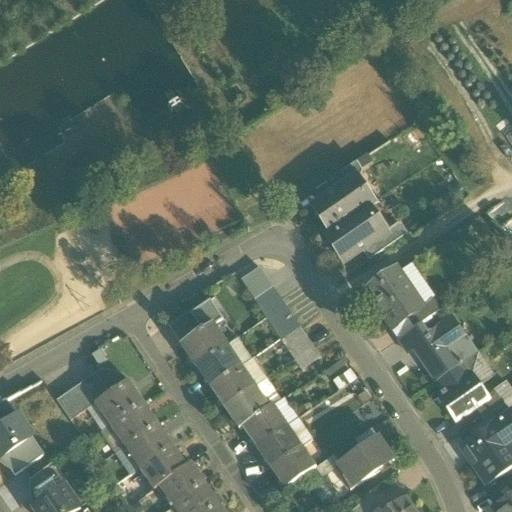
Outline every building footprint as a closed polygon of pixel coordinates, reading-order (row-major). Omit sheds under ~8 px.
[(330,181),(337,191),(352,181),(352,182),(361,176),(363,173),(357,164),(330,181)] [(314,211),(331,235),(369,208),(375,204),(367,194),(363,193),(361,194),(352,182),(352,181),(337,191),(315,207),(314,211)] [(377,219),(369,208),(331,235),(326,238),(342,262),(346,263),(362,252),(383,238),(382,237),(373,224),(376,222),(377,219)] [(362,252),(369,262),(407,236),(401,227),(398,227),(382,237),(383,238),(362,252)] [(241,281),(255,301),(273,289),(260,269),(241,281)] [(384,313),(395,329),(408,320),(422,309),(421,308),(398,274),(393,273),(383,280),(381,287),(372,295),(378,304),(377,308),(380,312),(384,313)] [(254,301),(261,311),(280,299),(273,289),(255,301),(254,301)] [(261,311),(268,321),(286,309),(280,299),(261,311)] [(408,320),(415,330),(421,325),(440,312),(432,300),(421,308),(422,309),(408,320)] [(190,316),(202,333),(203,332),(204,333),(213,326),(214,327),(223,321),(210,302),(192,315),(190,316)] [(268,321),(274,331),(293,318),(286,309),(268,321)] [(190,316),(192,315),(191,313),(169,328),(182,346),(202,333),(190,316)] [(274,331),(281,341),(300,329),(293,318),(274,331)] [(413,349),(436,383),(459,367),(448,350),(465,339),(452,321),(429,337),(413,348),(413,349)] [(429,337),(421,325),(415,330),(398,341),(407,354),(413,349),(413,348),(429,337)] [(181,347),(196,369),(228,347),(214,327),(213,326),(204,333),(203,332),(202,333),(182,346),(181,347)] [(281,341),(288,351),(307,338),(300,329),(281,341)] [(288,351),(295,361),(314,348),(307,338),(288,351)] [(196,369),(211,390),(242,368),(228,347),(196,369)] [(320,358),(314,348),(295,361),(302,371),(320,358)] [(476,355),(459,367),(436,383),(444,394),(439,398),(456,422),(475,409),(488,401),(486,398),(478,387),(491,377),(476,355)] [(211,390),(225,410),(256,389),(242,368),(211,390)] [(97,376),(87,382),(101,402),(110,396),(97,376)] [(87,382),(77,389),(91,409),(96,406),(101,402),(87,382)] [(96,406),(110,427),(143,405),(129,383),(110,396),(101,402),(96,406)] [(511,391),(507,384),(494,393),(504,404),(511,399),(511,391)] [(77,389),(67,396),(81,416),(91,409),(77,389)] [(239,431),(242,429),(270,410),(256,389),(225,410),(239,431)] [(482,419),(504,404),(494,393),(486,398),(488,401),(475,409),(482,419)] [(71,423),(81,416),(67,396),(57,403),(71,423)] [(0,406),(0,430),(17,419),(7,403),(0,406)] [(511,413),(504,404),(482,419),(489,428),(491,427),(511,413)] [(110,427),(125,449),(158,426),(143,405),(110,427)] [(242,429),(256,449),(288,428),(273,407),(270,410),(242,429)] [(511,445),(511,444),(511,413),(491,427),(505,447),(510,443),(511,445)] [(0,460),(1,462),(2,461),(32,440),(17,419),(0,430),(0,460)] [(125,449),(139,470),(172,447),(158,426),(125,449)] [(461,448),(487,486),(511,468),(511,446),(511,445),(510,443),(505,447),(491,427),(489,428),(461,448)] [(256,449),(270,470),(302,448),(288,428),(256,449)] [(32,440),(2,461),(14,478),(44,457),(32,440)] [(323,479),(338,500),(393,462),(378,441),(364,451),(357,441),(334,457),(340,467),(323,479)] [(154,491),(159,488),(187,469),(172,447),(139,470),(154,491)] [(316,469),(302,448),(270,470),(284,491),(316,469)] [(159,488),(174,510),(207,487),(192,465),(187,469),(159,488)] [(68,489),(53,466),(31,482),(39,494),(32,499),(33,509),(34,511),(66,490),(68,489)] [(492,496),(499,506),(511,496),(511,484),(511,483),(492,496)] [(174,510),(175,511),(215,511),(221,508),(207,487),(174,510)] [(34,511),(79,511),(81,511),(66,490),(34,511)] [(352,511),(377,511),(383,507),(372,495),(352,511)] [(490,511),(511,511),(511,496),(499,506),(490,511)] [(413,511),(404,500),(389,511),(413,511)]
